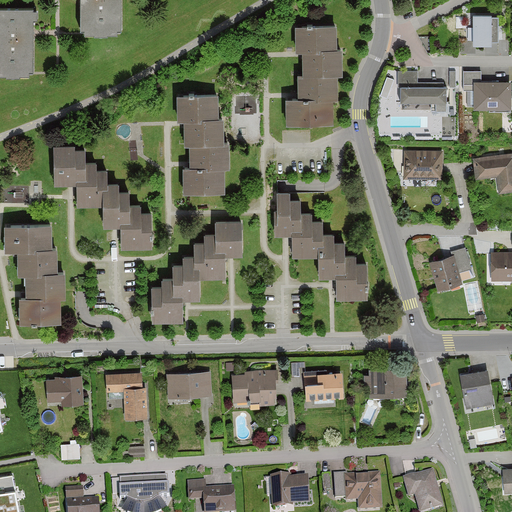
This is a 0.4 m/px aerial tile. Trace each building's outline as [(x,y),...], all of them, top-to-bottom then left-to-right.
[(81,0),(81,26),(85,26),(85,30),(95,30),(95,32),(108,32),(108,31),(117,31),(117,26),(121,26),(120,0),(81,0)] [(33,7),(0,7),(0,73),(7,73),(7,75),(20,75),(20,73),(30,73),(30,69),(33,69),(33,19),(38,19),(38,9),(33,9),(33,7)] [(494,13),(471,13),(470,41),(493,42),(494,13)] [(336,30),(298,30),(298,58),(308,58),(309,78),(346,78),(345,52),(337,52),(336,30)] [(479,72),(461,72),(461,92),(471,92),(470,111),(506,112),(506,83),(479,82),(479,72)] [(396,73),(395,111),(426,111),(425,119),(445,119),(445,111),(454,111),(454,89),(415,88),(416,73),(396,73)] [(346,78),(309,78),(300,78),(300,102),(288,102),(288,125),(333,124),(332,103),(346,103),(346,78)] [(223,100),(183,99),(178,99),(177,123),(186,123),(185,150),(195,150),(231,150),(231,124),(223,124),(223,100)] [(230,171),(231,150),(195,150),(195,176),(185,176),(184,197),(222,197),(222,171),(230,171)] [(76,151),(59,151),(59,189),(81,189),(81,209),(104,209),(110,209),(110,189),(110,176),(98,176),(98,167),(87,167),(87,156),(76,156),(76,151)] [(442,152),(404,152),(403,181),(442,181),(442,152)] [(511,157),(475,159),(476,181),(499,180),(500,193),(511,192),(511,157)] [(124,189),(110,189),(110,209),(104,209),(104,228),(123,228),(123,246),(152,247),(152,217),(146,217),(146,207),(135,207),(135,195),(124,195),(124,189)] [(292,198),(279,198),(280,241),(296,240),(296,262),(324,262),(324,240),(324,228),(311,228),(311,217),(302,217),(302,208),(292,208),(292,198)] [(244,226),(217,227),(217,237),(207,238),(207,247),(200,247),(200,259),(201,284),(228,283),(227,263),(238,263),(237,248),(245,248),(244,226)] [(52,228),(6,228),(6,257),(21,257),(21,280),(28,280),(64,280),(63,255),(52,256),(52,228)] [(341,240),(324,240),(324,262),(324,280),(337,280),(338,304),(357,304),(357,287),(365,287),(364,259),(349,259),(349,246),(341,247),(341,240)] [(511,252),(490,253),(491,284),(511,283),(511,252)] [(452,261),(432,263),(434,289),(457,287),(456,276),(468,275),(466,255),(452,257),(452,261)] [(201,284),(200,259),(185,259),(185,270),(173,271),(174,284),(163,285),(163,293),(154,294),(155,326),(188,325),(187,284),(201,284)] [(64,303),(64,280),(28,280),(28,304),(20,304),(21,326),(53,325),(53,303),(64,303)] [(483,315),(476,316),(478,323),(484,322),(483,315)] [(402,371),(371,373),(371,377),(367,377),(368,388),(372,388),(373,397),(404,396),(402,371)] [(487,371),(462,375),(467,410),(493,406),(487,371)] [(246,376),(234,376),(235,402),(252,402),(252,405),(262,404),(262,408),(278,408),(277,372),(246,373),(246,376)] [(345,374),(320,375),(320,373),(307,373),(307,403),(314,403),(314,405),(335,405),(335,400),(345,400),(345,374)] [(210,374),(168,374),(168,397),(210,397),(210,374)] [(144,375),(106,376),(107,394),(110,394),(110,399),(125,399),(125,421),(148,421),(148,389),(144,389),(144,375)] [(56,380),(47,380),(47,404),(62,404),(62,408),(83,408),(82,378),(56,378),(56,380)] [(81,446),(61,446),(61,461),(81,461),(81,446)] [(144,447),(129,447),(130,458),(144,458),(144,447)] [(432,460),(415,466),(417,471),(434,466),(432,460)] [(511,469),(503,470),(505,497),(511,496),(511,469)] [(20,511),(13,473),(0,475),(0,511),(20,511)] [(432,473),(404,482),(409,499),(416,497),(421,511),(426,511),(443,507),(432,473)] [(379,475),(334,476),(335,501),(358,500),(358,511),(380,510),(379,475)] [(290,479),(272,480),(273,509),(289,508),(289,506),(310,506),(309,482),(291,482),(290,479)] [(206,481),(189,481),(189,497),(207,496),(206,511),(234,511),(234,488),(206,489),(206,481)] [(75,486),(66,486),(66,499),(83,499),(83,489),(75,490),(75,486)] [(142,494),(133,491),(123,504),(124,511),(157,511),(163,505),(151,491),(142,494)] [(83,499),(66,499),(66,511),(98,511),(98,498),(83,499)]
